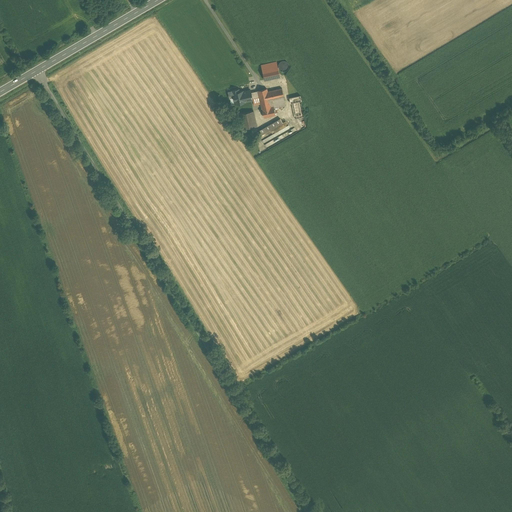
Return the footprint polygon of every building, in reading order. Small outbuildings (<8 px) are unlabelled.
[(278,66),(278,67),(278,68),(279,69),(279,70),(280,70),(281,71),(282,71),(283,71),(284,71),(285,71),(286,71),(287,70),(288,69),(288,68),(289,67),(289,66),(289,65),(288,64),(288,63),(287,62),(286,62),(286,61),(285,61),(284,61),(283,61),(282,61),(281,61),(280,62),(279,63),(279,64),(278,64),(278,65),(278,66)] [(261,65),(264,80),(280,77),(276,62),(261,65)] [(261,104),(264,117),(275,115),(274,108),(286,106),(282,89),(267,92),(266,89),(258,90),(258,91),(259,96),(261,104)] [(252,98),(259,96),(258,91),(251,92),(250,90),(243,92),(243,91),(238,92),(240,103),(244,102),(249,101),(253,100),(252,98)] [(259,96),(252,98),(253,100),(254,105),(261,104),(259,96)] [(290,103),(292,103),(295,119),(303,117),(300,101),(301,101),(300,96),(289,98),(290,103)] [(253,111),(239,114),(242,129),(257,126),(253,111)] [(280,119),(259,131),(261,135),(282,123),(280,119)]
